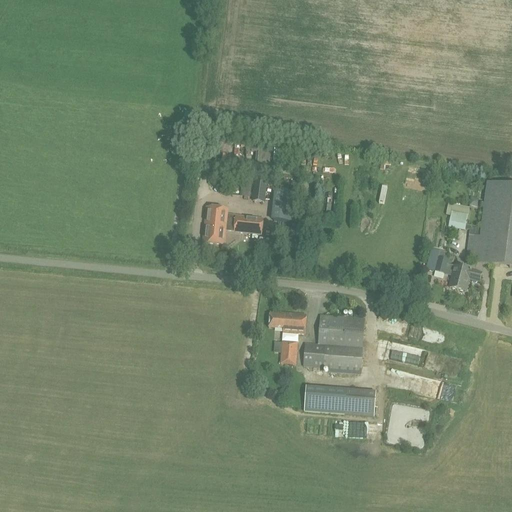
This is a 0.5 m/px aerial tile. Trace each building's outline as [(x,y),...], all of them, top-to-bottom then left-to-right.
[(255,181),(253,202),(264,204),(267,182),(255,181)] [(480,237),(477,258),(477,264),(511,269),(511,186),(487,183),(481,228),(480,237)] [(240,185),(240,196),(250,197),(250,186),(240,185)] [(273,221),(296,223),(299,193),(276,191),(273,221)] [(471,199),(470,206),(478,208),(479,200),(471,199)] [(470,231),(469,236),(480,237),(481,228),(467,226),(470,209),(453,206),(448,205),(446,217),(451,218),(449,228),(465,231),(466,230),(470,231)] [(262,220),(237,218),(236,227),(226,225),(227,211),(208,209),(204,243),(224,245),(225,231),(235,232),(235,233),(261,235),(262,220)] [(277,228),(276,242),(300,245),(301,231),(277,228)] [(466,257),(477,258),(480,237),(469,236),(466,257)] [(439,257),(440,252),(432,250),(431,255),(427,270),(445,275),(448,265),(449,260),(439,257)] [(458,278),(461,268),(455,267),(448,265),(445,275),(453,277),(450,288),(466,293),(469,281),(458,278)] [(472,271),(461,268),(458,278),(469,281),(469,280),(479,283),(482,274),(471,272),(472,271)] [(299,335),(305,335),(307,316),(270,313),(269,329),(283,330),(283,334),(282,343),(298,344),(299,335)] [(318,348),(306,347),(305,360),(304,367),(330,369),(329,373),(361,376),(361,372),(366,319),(321,316),(318,348)] [(385,329),(401,334),(405,322),(389,317),(385,329)] [(433,341),(440,342),(441,332),(434,331),(433,341)] [(282,343),(281,365),(296,366),(298,344),(282,343)] [(364,375),(363,385),(374,385),(374,375),(364,375)] [(306,388),(304,412),(374,417),(376,393),(306,388)] [(286,396),(276,391),(271,399),(281,405),(286,396)]
